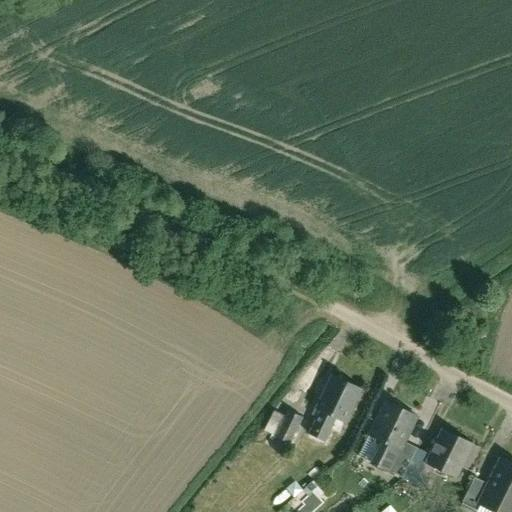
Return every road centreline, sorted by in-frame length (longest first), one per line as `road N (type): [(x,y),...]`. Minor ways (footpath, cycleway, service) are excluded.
road 1 (track): [(0,154),(111,197),(357,323)]
road 2 (residential): [(357,323),(511,402)]
